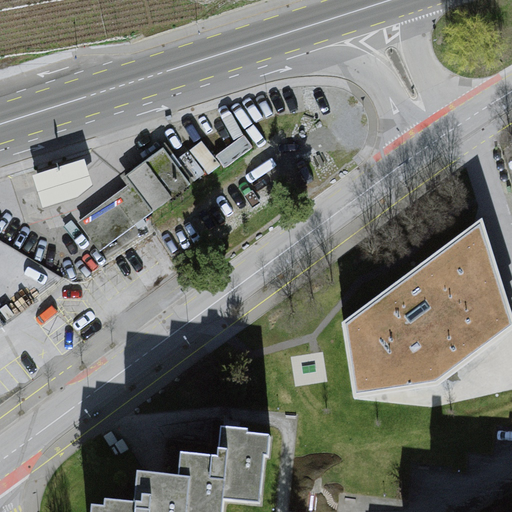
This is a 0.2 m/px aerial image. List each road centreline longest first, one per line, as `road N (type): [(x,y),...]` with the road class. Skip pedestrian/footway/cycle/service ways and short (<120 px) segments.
road 1 (residential): [(0,458),(424,147)]
road 2 (primary): [(266,39),(0,125)]
road 3 (residential): [(266,39),(365,76),(424,147)]
road 4 (residential): [(455,127),(421,56),(423,0)]
road 5 (primary): [(392,0),(266,39)]
